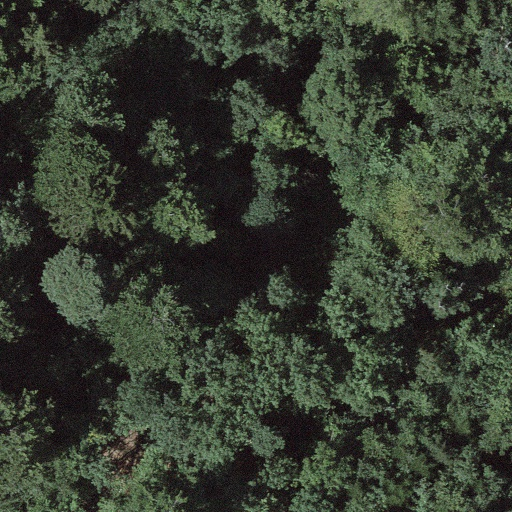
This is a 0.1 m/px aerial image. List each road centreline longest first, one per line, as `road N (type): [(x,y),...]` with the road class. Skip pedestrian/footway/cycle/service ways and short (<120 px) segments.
road 1 (track): [(319,511),(322,188),(301,0)]
road 2 (track): [(320,453),(437,333),(511,290)]
